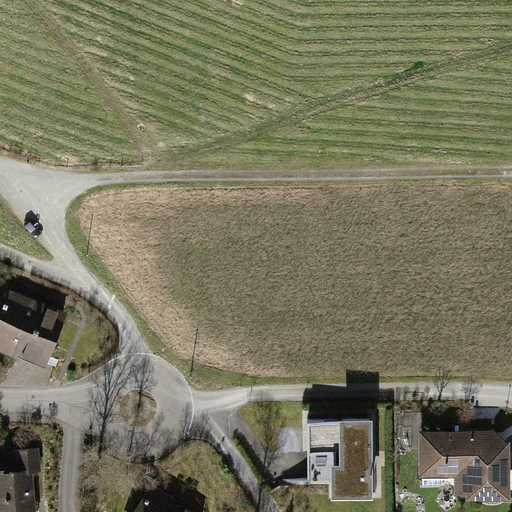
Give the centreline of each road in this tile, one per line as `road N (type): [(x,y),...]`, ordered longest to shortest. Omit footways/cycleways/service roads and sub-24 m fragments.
road 1 (track): [(91,180),(511,53)]
road 2 (track): [(91,180),(511,176)]
road 3 (track): [(511,393),(181,400)]
road 4 (track): [(141,364),(121,315),(0,178)]
road 5 (residential): [(182,411),(213,428),(273,511)]
road 6 (residential): [(182,411),(171,379),(141,364),(114,371),(94,404)]
road 7 (residential): [(96,422),(115,445),(144,452),(170,438),(182,411)]
